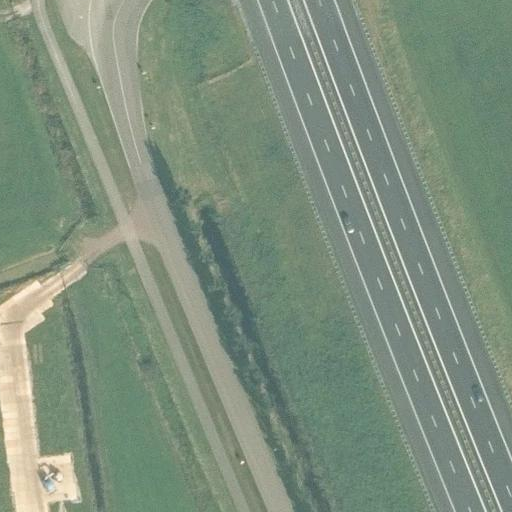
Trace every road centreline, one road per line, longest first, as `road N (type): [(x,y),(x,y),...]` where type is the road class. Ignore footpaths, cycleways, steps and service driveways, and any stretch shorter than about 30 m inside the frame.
road 1 (motorway): [(271,0),(464,511)]
road 2 (tertiary): [(281,511),(135,148),(112,45),(125,0)]
road 3 (motorway): [(511,475),(318,0)]
